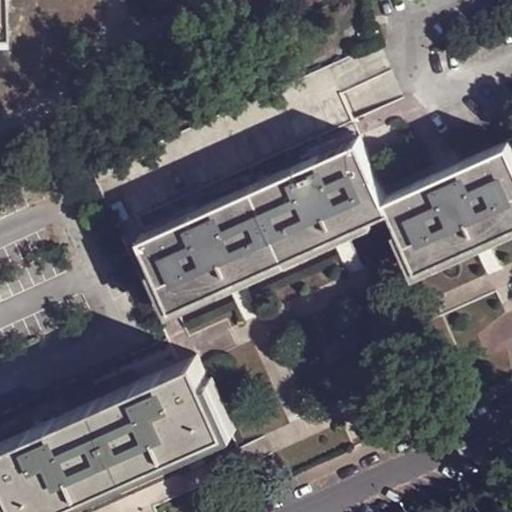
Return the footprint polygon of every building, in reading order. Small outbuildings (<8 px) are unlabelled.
[(140,216),(354,117),(329,63),(111,163),(136,218),(140,216)] [(374,211),(394,202),(388,191),(361,132),(143,232),(154,255),(175,303),(178,301),(374,211)] [(511,135),(388,191),(394,202),(403,222),(421,261),(511,219),(511,135)] [(376,216),(374,211),(178,301),(175,303),(154,255),(147,258),(171,310),(180,306),(235,281),(340,233),(376,216)] [(511,219),(421,261),(403,222),(398,225),(418,270),(484,239),(511,225),(511,219)] [(0,441),(0,450),(6,465),(27,511),(30,511),(231,423),(209,376),(198,352),(0,441)] [(192,448),(238,427),(215,373),(209,376),(231,423),(30,511),(27,511),(6,465),(1,467),(20,511),(46,511),(71,501),(192,448)]
